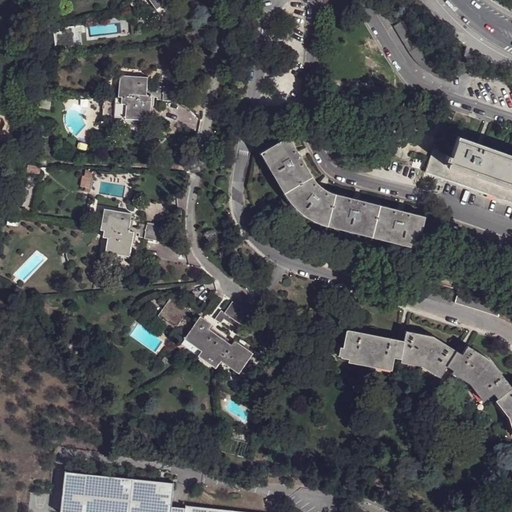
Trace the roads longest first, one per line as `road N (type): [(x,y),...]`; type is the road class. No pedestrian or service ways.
road 1 (residential): [(312,0),(309,127),(326,166),(511,233)]
road 2 (residential): [(255,302),(226,285),(192,235),(219,0)]
road 3 (residential): [(285,261),(252,235),(237,197),(272,0)]
road 4 (residential): [(511,336),(285,261)]
road 5 (residential): [(362,0),(415,84),(511,119)]
